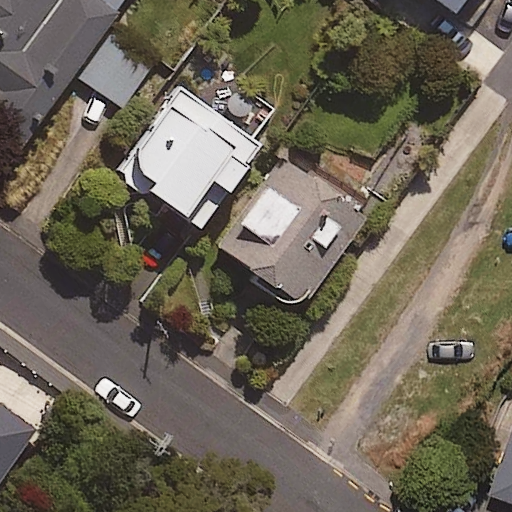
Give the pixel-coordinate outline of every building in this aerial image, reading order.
[(128,0),(0,0),(0,119),(32,141),(128,0)] [(475,0),(417,0),(453,28),(475,0)] [(150,72),(115,47),(86,87),(121,112),(150,72)] [(198,242),(224,206),(233,212),(254,182),(245,176),(263,152),(176,90),(112,180),(198,242)] [(365,229),(284,166),(215,256),(295,318),(365,229)] [(0,488),(36,441),(0,414),(0,488)] [(511,435),(491,493),(511,501),(511,435)]
